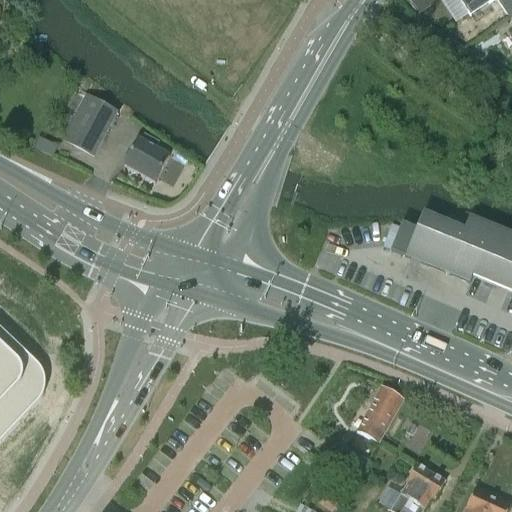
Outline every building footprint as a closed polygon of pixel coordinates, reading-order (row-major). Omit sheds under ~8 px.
[(511,0),(458,0),(469,17),(494,0),(496,0),(503,9),(511,2),(511,0)] [(511,2),(503,9),(510,20),(511,18),(511,2)] [(86,96),(61,142),(94,160),(118,114),(86,96)] [(138,143),(123,169),(153,186),(167,160),(161,156),(164,150),(158,148),(159,145),(144,137),(140,144),(138,143)] [(173,153),(162,179),(176,185),(188,159),(173,153)] [(402,225),(391,253),(406,259),(469,285),(472,277),(511,294),(511,237),(470,219),(464,233),(425,216),(418,231),(402,225)] [(0,445),(39,404),(40,403),(41,401),(42,399),(43,398),(44,396),(45,393),(45,391),(45,389),(45,387),(45,385),(45,384),(45,382),(45,380),(44,378),(44,377),(43,376),(43,375),(43,374),(42,373),(42,372),(40,370),(40,369),(39,369),(38,368),(38,367),(37,366),(0,331),(0,445)] [(382,390),(357,434),(379,446),(403,403),(382,390)] [(336,444),(323,468),(355,486),(368,462),(336,444)] [(424,511),(432,501),(435,502),(445,485),(417,469),(407,486),(409,487),(402,499),(400,498),(391,511),(424,511)] [(509,511),(511,510),(475,495),(465,511),(509,511)]
